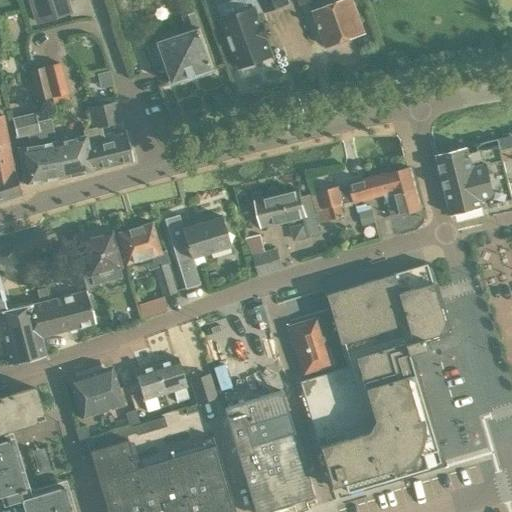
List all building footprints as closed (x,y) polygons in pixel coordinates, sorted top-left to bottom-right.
[(29,0),(36,21),(67,12),(63,0),(29,0)] [(247,0),(251,9),(222,19),(239,67),(242,66),(244,70),(255,66),(254,62),(272,55),(266,38),(268,37),(262,23),(261,23),(257,14),(288,2),(287,0),(247,0)] [(353,0),(348,0),(314,12),(326,47),(365,34),(353,0)] [(147,46),(155,70),(156,71),(167,67),(172,83),(214,69),(195,12),(183,16),(188,32),(158,42),(147,46)] [(37,101),(53,97),(55,103),(70,99),(62,64),(30,71),(37,101)] [(87,107),(91,127),(83,129),(84,135),(92,171),(133,161),(126,129),(102,135),(100,127),(120,122),(116,101),(87,107)] [(36,121),(34,112),(11,117),(15,137),(26,135),(28,147),(17,149),(25,186),(62,178),(55,141),(49,118),(36,121)] [(2,115),(0,115),(0,201),(21,195),(12,166),(2,115)] [(55,141),(62,178),(92,171),(84,135),(55,141)] [(489,199),(490,205),(511,199),(511,193),(500,144),(469,152),(467,146),(436,154),(452,214),(482,207),(481,201),(489,199)] [(385,197),(415,189),(410,169),(407,169),(350,183),(351,188),(341,190),(340,186),(318,191),(323,209),(343,204),(354,201),(384,193),(385,197)] [(415,189),(385,197),(390,216),(420,209),(415,189)] [(301,196),(299,190),(255,200),(262,227),(305,217),(310,236),(320,233),(310,194),(301,196)] [(323,209),(317,211),(320,221),(345,214),(343,204),(323,209)] [(359,211),(362,224),(375,221),(371,208),(359,211)] [(163,219),(184,288),(198,284),(190,257),(228,245),(219,216),(182,227),(178,215),(163,219)] [(148,269),(153,268),(166,264),(169,263),(166,251),(160,253),(151,222),(117,233),(126,264),(145,258),(148,269)] [(121,267),(112,230),(77,239),(87,277),(90,276),(92,285),(121,277),(119,268),(121,267)] [(253,256),(265,252),(260,234),(245,238),(253,256)] [(253,256),(259,275),(281,268),(276,249),(265,252),(253,256)] [(298,381),(319,452),(329,486),(342,483),(345,491),(439,463),(406,353),(424,348),(421,338),(445,331),(425,263),(324,293),(346,367),(298,381)] [(153,268),(162,295),(174,291),(166,264),(153,268)] [(31,303),(39,336),(93,322),(83,288),(48,298),(40,300),(30,302),(31,303)] [(45,289),(37,291),(40,300),(48,298),(45,289)] [(150,301),(138,305),(142,318),(154,314),(150,301)] [(39,336),(31,303),(5,310),(0,311),(0,326),(10,364),(44,354),(39,336)] [(303,372),(333,363),(329,350),(325,352),(314,319),(289,327),(303,372)] [(154,365),(163,393),(172,390),(176,403),(188,399),(184,387),(185,387),(175,358),(154,365)] [(163,393),(154,365),(133,372),(142,400),(143,400),(147,413),(159,408),(155,396),(163,393)] [(106,374),(104,368),(89,373),(101,411),(122,405),(112,372),(106,374)] [(70,385),(80,418),(101,411),(89,373),(75,378),(76,383),(70,385)] [(217,398),(209,373),(188,379),(196,404),(217,398)] [(0,396),(0,430),(34,420),(32,415),(41,412),(33,387),(0,396)] [(312,495),(292,431),(280,390),(222,407),(253,511),(257,511),(292,502),(294,511),(296,511),(307,509),(304,498),(312,495)] [(134,409),(124,413),(126,417),(128,425),(138,422),(137,417),(134,409)] [(156,418),(85,439),(88,447),(136,432),(137,435),(159,428),(166,426),(163,416),(156,418)] [(84,425),(74,428),(78,441),(88,437),(84,425)] [(0,498),(2,504),(20,499),(23,511),(69,511),(62,485),(26,496),(7,432),(0,434),(0,498)] [(127,439),(88,450),(97,479),(107,510),(107,511),(234,511),(212,436),(165,450),(133,460),(127,439)]
